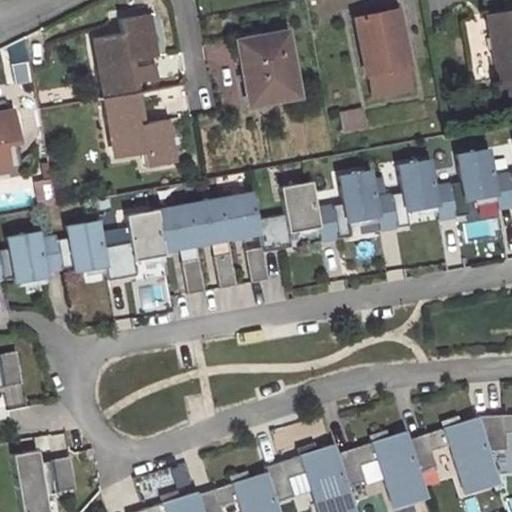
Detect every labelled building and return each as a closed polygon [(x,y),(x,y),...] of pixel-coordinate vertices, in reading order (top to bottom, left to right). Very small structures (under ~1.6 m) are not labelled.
[(395,11),(354,19),(365,76),(367,75),(404,68),(407,67),(395,11)] [(511,11),(485,16),(492,53),(495,53),(501,87),(511,84),(511,11)] [(155,13),(146,15),(154,57),(163,55),(155,13)] [(120,32),(92,38),(103,98),(131,93),(126,61),(154,57),(146,15),(118,20),(120,32)] [(284,32),(234,42),(247,105),(297,95),(284,32)] [(153,60),(129,65),(134,87),(158,82),(153,60)] [(404,68),(367,75),(371,95),(408,87),(404,68)] [(103,98),(113,158),(142,153),(145,167),(173,161),(165,119),(137,124),(131,93),(103,98)] [(9,99),(0,100),(0,172),(9,171),(4,142),(16,139),(9,99)] [(174,118),(165,119),(173,161),(181,160),(174,118)] [(431,183),(434,201),(437,216),(465,211),(463,197),(493,191),(490,173),(486,149),(454,155),(458,178),(431,183)] [(372,194),(375,212),(378,227),(406,221),(404,207),(434,201),(431,183),(427,160),(395,165),(399,189),(372,194)] [(511,168),(490,173),(493,191),(496,205),(511,202),(511,168)] [(313,204),(316,223),(319,237),(347,232),(344,218),(375,212),(372,194),(368,170),(336,176),(340,200),(313,204)] [(50,180),(34,183),(39,209),(54,206),(50,180)] [(259,244),(260,248),(288,243),(285,229),(316,223),(313,204),(309,181),(277,187),(281,210),(254,215),(256,229),(259,244)] [(218,198),(225,235),(256,229),(254,215),(250,192),(218,198)] [(186,203),(193,241),(225,235),(218,198),(186,203)] [(186,203),(154,209),(161,246),(193,241),(186,203)] [(410,222),(436,217),(435,207),(408,212),(410,222)] [(102,261),(105,275),(134,270),(131,256),(162,250),(161,246),(154,209),(123,215),(128,242),(100,246),(102,261)] [(38,238),(42,267),(70,263),(71,266),(102,261),(100,246),(95,220),(64,226),(66,237),(55,239),(54,235),(38,238)] [(0,274),(11,272),(12,277),(43,272),(42,267),(38,238),(36,230),(4,236),(6,248),(0,248),(0,274)] [(259,244),(242,247),(248,279),(265,276),(260,248),(259,244)] [(227,249),(211,252),(216,285),(233,281),(227,249)] [(195,255),(179,258),(184,290),(201,287),(195,255)] [(0,375),(2,384),(19,381),(13,348),(0,350),(0,375)] [(474,418),(485,451),(504,450),(504,434),(511,433),(511,414),(474,417),(474,418)] [(405,440),(416,472),(434,466),(430,451),(447,445),(463,493),(495,483),(485,451),(474,418),(405,440)] [(334,454),(344,486),(366,480),(361,464),(379,459),(394,506),(424,497),(416,472),(405,440),(403,432),(334,454)] [(263,472),(273,502),(291,495),(285,478),(303,472),(316,511),(352,511),(344,486),(334,454),(331,444),(261,466),(263,472)] [(34,449),(8,453),(18,511),(33,511),(42,511),(45,511),(42,492),(72,486),(66,454),(48,457),(51,471),(38,473),(35,459),(34,449)] [(48,457),(35,459),(38,473),(51,471),(48,457)] [(194,494),(199,511),(220,511),(218,505),(236,499),(240,511),(276,511),(273,502),(263,472),(194,494)] [(193,491),(129,511),(199,511),(194,494),(193,491)]
